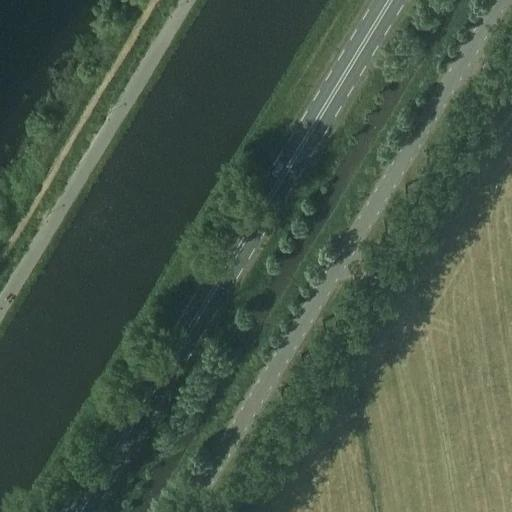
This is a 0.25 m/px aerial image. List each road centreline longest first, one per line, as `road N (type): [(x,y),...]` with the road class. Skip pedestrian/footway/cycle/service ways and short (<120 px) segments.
road 1 (unclassified): [(190,511),(502,0)]
road 2 (primary): [(81,511),(389,0)]
